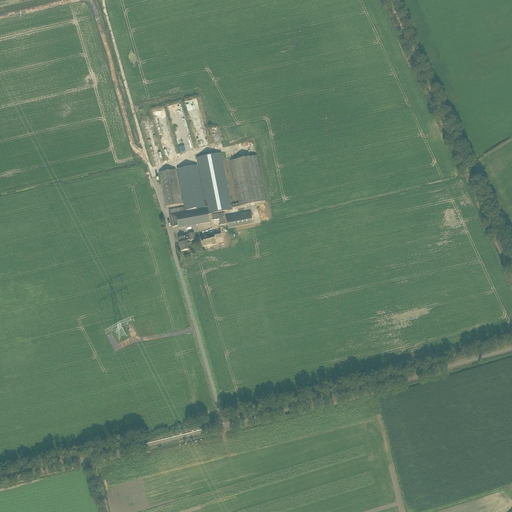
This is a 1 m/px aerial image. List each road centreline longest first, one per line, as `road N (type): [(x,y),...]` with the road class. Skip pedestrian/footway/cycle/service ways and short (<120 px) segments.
road 1 (unclassified): [(222,425),(511,347)]
road 2 (track): [(388,0),(511,270)]
road 3 (unclassified): [(0,482),(222,425)]
road 4 (unclassified): [(222,425),(173,249)]
